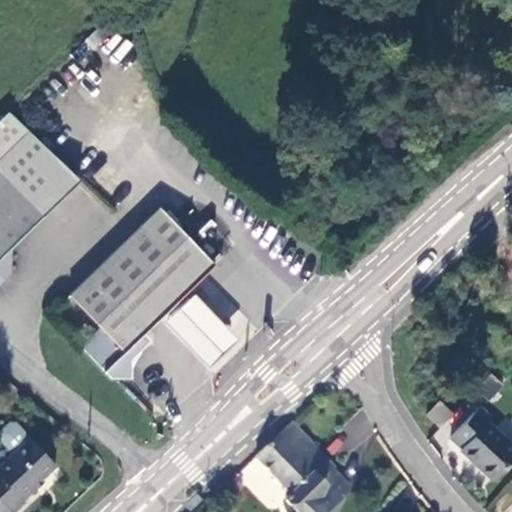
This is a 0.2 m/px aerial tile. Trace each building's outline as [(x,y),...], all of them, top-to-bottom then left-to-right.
[(104,20),(67,57),(74,64),(111,27),(104,20)] [(7,253),(77,184),(2,116),(0,117),(0,284),(7,278),(7,253)] [(159,209),(70,294),(100,325),(82,345),(113,377),(133,377),(133,360),(148,346),(147,339),(144,329),(214,265),(159,209)] [(454,275),(422,306),(432,316),(465,285),(454,275)] [(470,290),(465,285),(432,316),(431,318),(451,338),(470,290)] [(193,294),(163,321),(187,347),(206,368),(236,339),(214,316),(193,294)] [(487,373),(477,392),(491,400),(501,381),(487,373)] [(425,415),(439,427),(451,414),(438,402),(425,415)] [(492,481),(511,458),(511,447),(486,423),(489,419),(478,409),(450,439),(460,449),(459,450),(492,481)] [(0,444),(10,455),(0,464),(0,511),(9,511),(10,511),(12,511),(24,502),(22,500),(34,489),(34,488),(33,486),(41,478),(55,465),(13,422),(6,422),(0,428),(0,444)] [(338,511),(351,489),(333,471),(334,469),(292,424),(256,458),(291,496),(287,501),(297,511),(338,511)] [(43,481),(41,478),(33,486),(34,488),(34,489),(35,490),(43,481)] [(235,480),(227,488),(233,495),(241,487),(235,480)]
